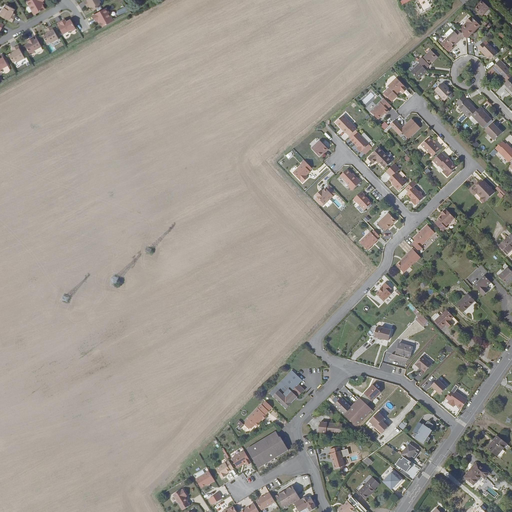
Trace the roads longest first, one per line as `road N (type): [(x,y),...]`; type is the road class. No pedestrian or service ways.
road 1 (residential): [(342,371),(312,341),(376,273),(386,247),(410,222)]
road 2 (residential): [(410,222),(467,164),(411,102),(401,111)]
road 3 (residential): [(457,428),(399,380),(342,371)]
